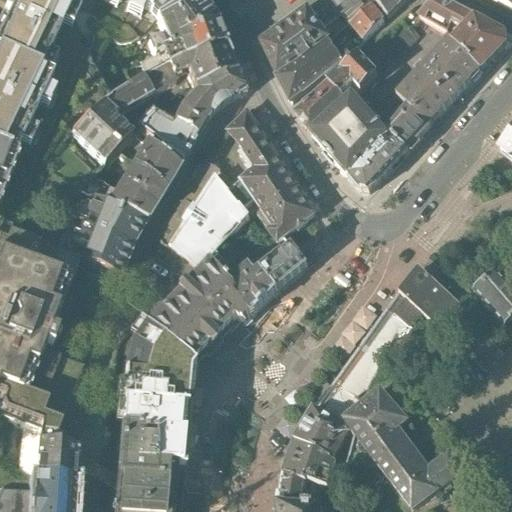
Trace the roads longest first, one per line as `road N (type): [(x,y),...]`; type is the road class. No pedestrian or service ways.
road 1 (residential): [(266,86),(215,121),(131,283)]
road 2 (residential): [(368,221),(390,216),(409,198),(511,78)]
road 3 (residential): [(368,221),(348,205),(266,86)]
road 4 (residential): [(511,484),(492,435),(494,406),(511,370)]
